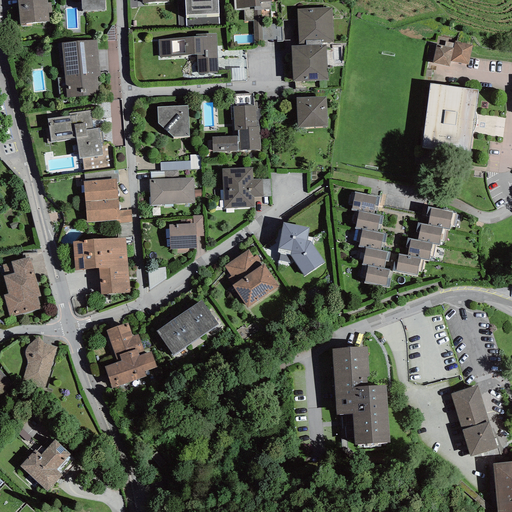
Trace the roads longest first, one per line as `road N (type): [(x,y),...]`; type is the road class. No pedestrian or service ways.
road 1 (residential): [(0,67),(69,328)]
road 2 (residential): [(511,309),(471,295),(443,297),(310,350)]
road 3 (residential): [(119,94),(143,304)]
road 4 (residential): [(69,328),(126,462),(138,511)]
road 5 (residential): [(143,304),(291,203)]
road 6 (residential): [(119,94),(246,87),(259,75),(259,60)]
